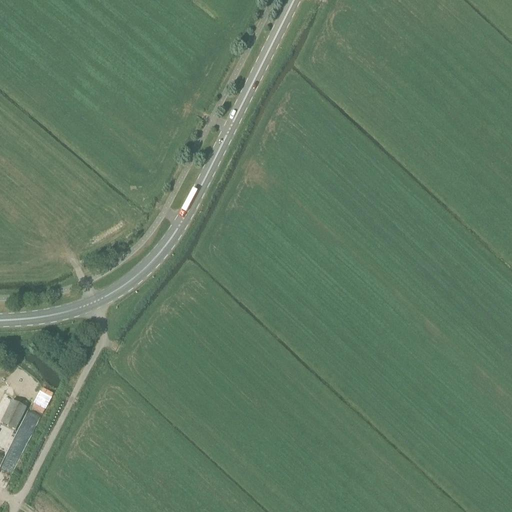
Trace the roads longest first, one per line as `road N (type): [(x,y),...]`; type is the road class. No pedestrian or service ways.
road 1 (secondary): [(0,321),(95,303),(136,277),(179,227),(295,0)]
road 2 (track): [(15,511),(72,399)]
